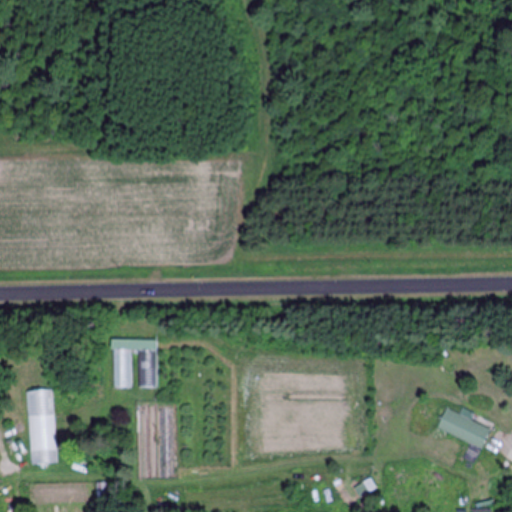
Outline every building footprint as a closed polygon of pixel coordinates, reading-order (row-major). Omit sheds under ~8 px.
[(157,388),(157,339),(113,339),(113,388),(157,388)] [(23,390),(26,436),(47,435),(45,389),(23,390)] [(445,409),(436,429),(471,444),(464,459),(474,464),(489,428),(445,409)] [(353,489),(358,498),(375,489),(370,480),(353,489)] [(91,499),(91,482),(26,483),(26,500),(91,499)] [(96,490),(98,501),(105,500),(104,489),(96,490)]
